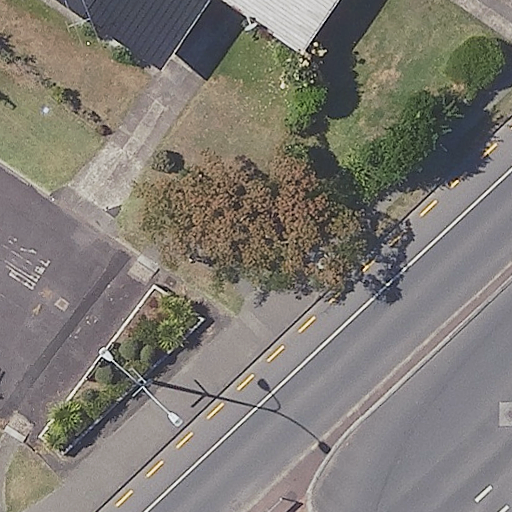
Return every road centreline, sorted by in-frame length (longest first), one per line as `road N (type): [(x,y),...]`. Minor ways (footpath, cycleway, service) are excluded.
road 1 (secondary): [(201,511),(511,216)]
road 2 (secondary): [(438,505),(511,384)]
